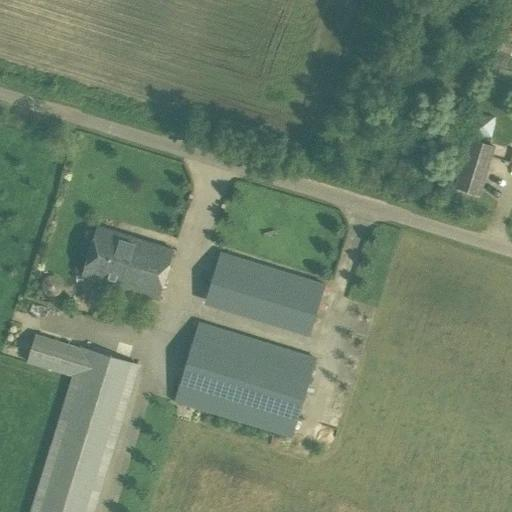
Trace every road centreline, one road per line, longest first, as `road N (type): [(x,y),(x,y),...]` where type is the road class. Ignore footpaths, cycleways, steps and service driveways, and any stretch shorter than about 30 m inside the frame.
road 1 (unclassified): [(511,247),(0,89)]
road 2 (unknown): [(218,156),(188,271),(154,353)]
